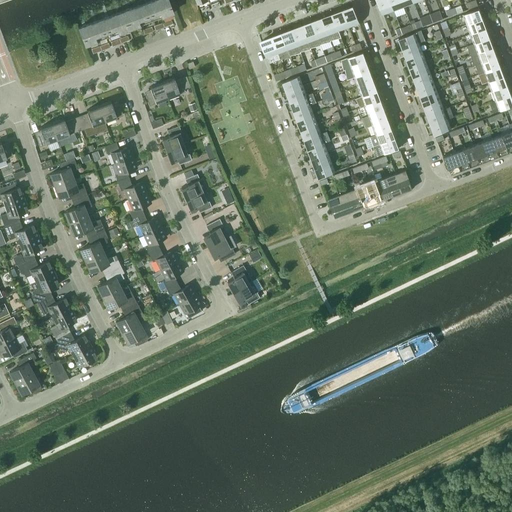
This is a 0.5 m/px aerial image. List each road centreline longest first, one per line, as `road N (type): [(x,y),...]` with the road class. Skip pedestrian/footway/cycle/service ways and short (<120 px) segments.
road 1 (residential): [(123,66),(162,183),(221,304),(216,318),(119,362)]
road 2 (residential): [(242,22),(317,226),(336,227),(435,190)]
road 3 (residential): [(119,362),(70,264),(11,106)]
road 4 (track): [(308,511),(511,415)]
road 5 (residential): [(435,190),(364,0)]
road 6 (residential): [(123,66),(242,22)]
